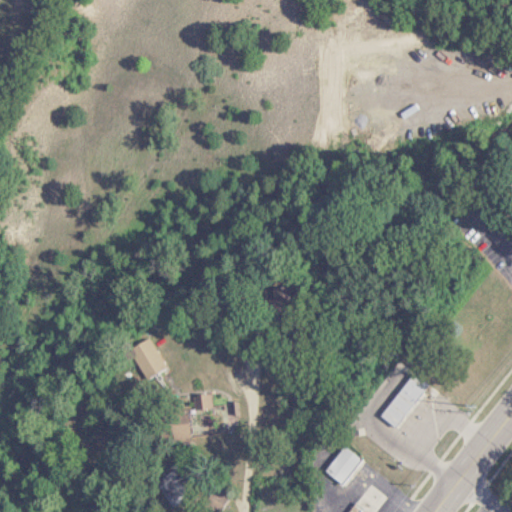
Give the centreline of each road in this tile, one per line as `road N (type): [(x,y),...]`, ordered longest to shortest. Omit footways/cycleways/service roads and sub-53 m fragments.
road 1 (residential): [(240,511),(241,377),(223,355)]
road 2 (secondary): [(432,511),(511,406)]
